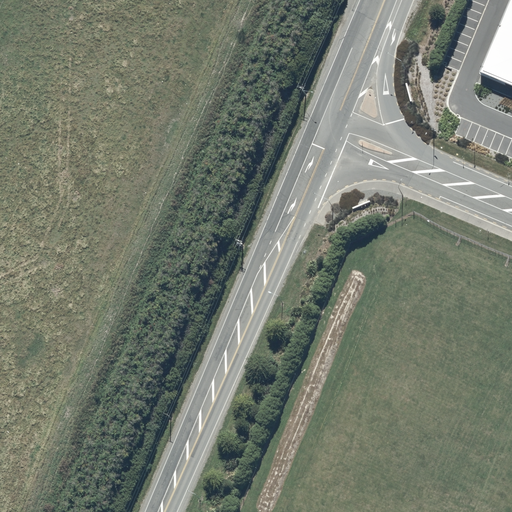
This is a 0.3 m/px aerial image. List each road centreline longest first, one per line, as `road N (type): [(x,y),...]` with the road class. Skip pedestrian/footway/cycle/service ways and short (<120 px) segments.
road 1 (secondary): [(324,127),(162,511)]
road 2 (tertiary): [(324,127),(511,205)]
road 3 (secondary): [(379,0),(324,127)]
